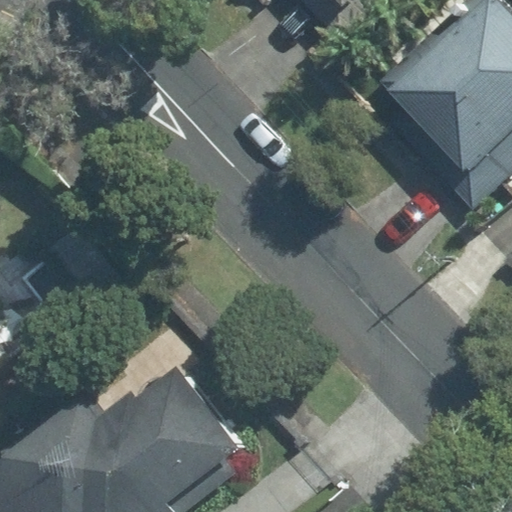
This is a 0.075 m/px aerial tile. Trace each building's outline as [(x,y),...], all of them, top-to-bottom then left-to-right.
[(350,0),(361,11),(373,0),(350,0)] [(511,0),(484,0),(402,73),(505,189),(511,182),(511,0)] [(89,226),(55,255),(92,298),(126,269),(89,226)] [(0,388),(33,359),(0,322),(0,388)] [(0,464),(0,511),(171,511),(262,442),(173,329),(0,464)]
